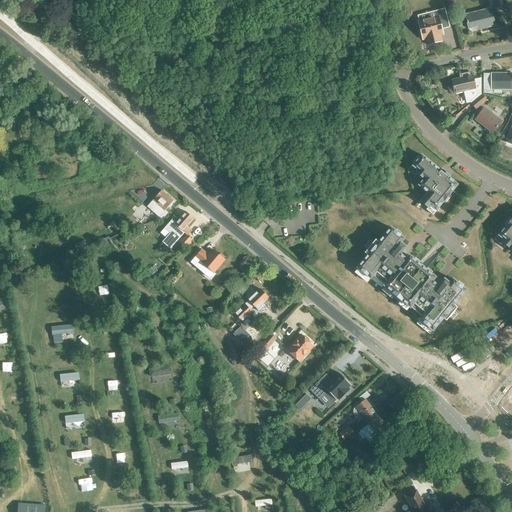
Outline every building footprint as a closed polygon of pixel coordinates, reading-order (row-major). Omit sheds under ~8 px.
[(494,0),(497,9),(505,7),(502,0),(494,0)] [(481,26),(482,29),(495,26),(491,9),(465,16),(468,29),(481,26)] [(427,45),(441,42),(440,35),(443,34),(441,29),(449,27),(444,10),(436,12),(437,18),(418,22),(420,30),(422,39),(425,39),(427,45)] [(472,76),(469,77),(468,74),(460,76),(461,79),(452,81),(449,82),(447,85),(449,91),(452,93),(454,92),(454,94),(463,92),(466,104),(471,103),(481,95),(481,78),(473,80),(472,76)] [(492,90),(511,90),(511,74),(491,74),(491,75),(484,75),(484,94),(492,94),(492,90)] [(471,103),(476,109),(486,101),(481,95),(471,103)] [(474,120),(492,134),(501,122),(484,108),(474,120)] [(442,169),(440,171),(421,155),(419,158),(417,156),(413,162),(414,164),(409,170),(415,176),(417,174),(423,180),(418,186),(427,193),(420,202),(428,208),(426,210),(433,215),(436,211),(443,202),(444,201),(446,202),(450,197),(449,195),(450,194),(449,194),(457,185),(448,178),(450,176),(442,169)] [(129,194),(134,205),(144,202),(140,190),(129,194)] [(158,212),(164,217),(168,213),(165,210),(173,201),(160,191),(151,202),(160,209),(158,212)] [(188,228),(187,227),(193,220),(185,212),(175,223),(172,220),(163,229),(169,234),(165,239),(172,245),(180,237),(188,228)] [(511,219),(511,220),(510,219),(505,224),(507,226),(506,227),(499,236),(498,235),(495,240),(501,245),(502,243),(511,250),(511,219)] [(405,247),(400,243),(404,239),(390,228),(378,242),(375,240),(364,253),(367,256),(357,268),(370,280),(373,277),(384,286),(384,287),(392,294),(400,302),(401,301),(410,308),(421,317),(419,320),(432,331),(443,319),(446,322),(457,308),(454,306),(466,291),(453,280),(449,284),(444,280),(441,283),(402,251),(405,247)] [(179,244),(184,248),(191,240),(186,236),(179,244)] [(213,250),(208,256),(201,250),(190,264),(211,280),(216,275),(214,274),(225,260),(213,250)] [(161,273),(164,277),(170,271),(167,268),(161,273)] [(269,299),(260,290),(247,303),(248,303),(245,306),(244,306),(234,315),(243,324),(245,323),(248,326),(251,322),(248,319),(253,314),(250,311),(252,309),(255,312),(269,299)] [(237,342),(244,349),(249,343),(243,336),(237,342)] [(300,336),(287,351),(300,362),(313,347),(300,336)] [(329,383),(323,378),(310,390),(316,397),(321,392),(332,404),(337,399),(339,401),(350,390),(348,388),(351,386),(339,373),(329,383)] [(359,398),(362,402),(370,396),(367,392),(359,398)] [(365,419),(375,412),(365,400),(356,408),(354,409),(353,411),(353,413),(355,415),(357,416),(359,415),(361,414),(365,419)] [(375,412),(365,419),(369,424),(359,431),(370,445),(380,436),(376,430),(384,424),(375,412)] [(342,438),(352,430),(350,427),(340,435),(342,438)] [(352,430),(342,438),(344,441),(354,433),(352,430)] [(435,511),(429,500),(424,503),(415,487),(404,493),(414,511),(435,511)] [(37,511),(36,501),(29,503),(30,511),(37,511)]
